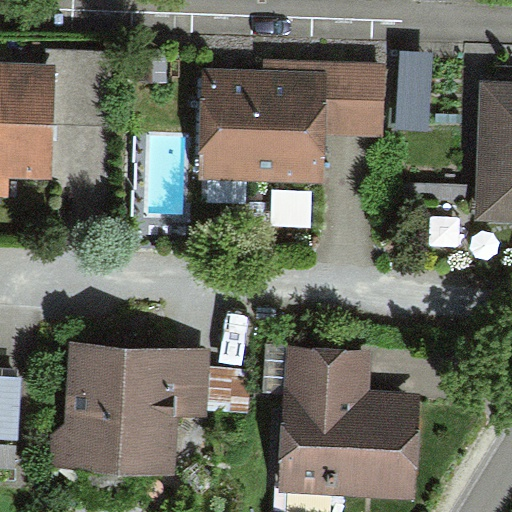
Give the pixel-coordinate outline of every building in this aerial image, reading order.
[(414,40),(400,118),(434,124),(448,46),(414,40)] [(51,55),(0,52),(0,190),(12,191),(13,165),(52,167),(54,129),(54,116),(110,118),(113,44),(52,42),(51,55)] [(278,73),(201,69),(196,172),(328,178),(331,127),(391,129),(394,59),(304,55),(304,74),(278,73)] [(511,74),(480,74),(477,213),(511,213),(511,74)] [(45,420),(44,460),(177,466),(179,409),(236,411),(238,361),(208,360),(209,341),(71,335),(68,421),(45,420)] [(372,342),(288,337),(281,485),(413,491),(417,415),(368,413),(368,403),(372,342)] [(0,428),(17,430),(20,365),(0,364),(0,428)]
